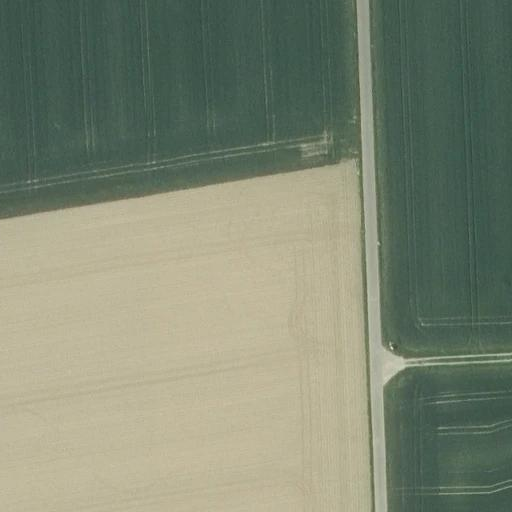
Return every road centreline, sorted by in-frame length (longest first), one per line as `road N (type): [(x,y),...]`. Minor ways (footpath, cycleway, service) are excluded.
road 1 (track): [(372,358),(359,0)]
road 2 (track): [(382,511),(372,358)]
road 3 (track): [(511,351),(372,358)]
